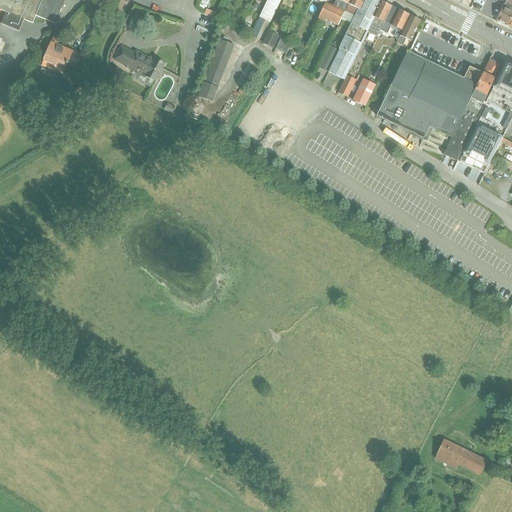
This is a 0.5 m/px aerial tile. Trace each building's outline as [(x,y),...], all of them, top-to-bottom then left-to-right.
[(0,0),(0,10),(6,13),(1,24),(19,31),(24,20),(32,23),(35,16),(54,24),(64,0),(0,0)] [(267,0),(259,17),(250,37),(256,39),(265,20),(270,22),(280,0),(267,0)] [(338,51),(328,73),(344,80),(367,32),(375,17),(373,16),(379,4),(371,0),(364,0),(360,10),(358,9),(351,23),(338,49),(339,49),(338,51)] [(344,12),(341,19),(351,23),(358,9),(360,10),(364,0),(350,0),(348,5),(345,11),(344,12)] [(511,0),(505,0),(503,7),(496,21),(507,26),(511,14),(511,0)] [(379,30),(391,7),(380,1),(379,4),(373,16),(375,17),(367,32),(377,37),(380,31),(379,30)] [(341,19),(344,12),(325,3),(318,19),(325,22),(326,20),(338,26),(341,19)] [(379,30),(380,31),(386,34),(390,25),(398,10),(391,7),(379,30)] [(223,8),(220,14),(229,19),(232,12),(223,8)] [(398,10),(390,25),(398,29),(394,37),(398,39),(410,15),(398,10)] [(410,15),(398,39),(396,44),(402,47),(406,39),(410,41),(420,21),(410,15)] [(273,48),(278,37),(268,32),(262,43),(273,48)] [(51,42),(41,66),(62,75),(67,65),(77,69),(82,55),(57,45),(59,38),(54,36),(51,43),(51,42)] [(377,37),(371,50),(373,51),(376,46),(376,47),(380,38),(377,37)] [(280,38),(275,49),(285,54),(291,43),(280,38)] [(217,88),(233,45),(219,40),(203,83),(198,97),(212,102),(217,88)] [(299,41),(294,53),(300,56),(306,44),(299,41)] [(155,81),(164,64),(155,59),(154,62),(135,52),(134,53),(121,46),(114,59),(127,67),(126,68),(145,79),(146,77),(155,81)] [(328,73),(338,51),(329,46),(318,68),(328,73)] [(407,52),(376,117),(423,139),(428,127),(452,139),(474,90),(483,73),(482,73),(482,74),(469,67),(464,79),(419,58),(407,52)] [(483,73),(474,90),(465,111),(452,139),(444,155),(451,159),(457,161),(476,121),(484,105),(482,104),(500,67),(489,61),(483,73)] [(505,62),(489,94),(511,105),(511,65),(506,63),(505,62)] [(346,76),(344,80),(338,92),(347,97),(355,81),(346,76)] [(84,83),(75,92),(90,107),(99,97),(84,83)] [(361,84),(352,101),(365,107),(374,90),(361,84)] [(170,105),(167,112),(172,114),(176,108),(170,105)] [(485,108),(480,118),(484,119),(489,110),(485,108)] [(511,114),(509,113),(502,128),(506,130),(511,117),(511,114)] [(463,154),(459,162),(484,174),(488,166),(502,137),(477,125),(463,154)] [(499,157),(496,163),(501,166),(504,160),(499,157)] [(487,462),(466,451),(443,440),(436,454),(480,476),(487,462)]
